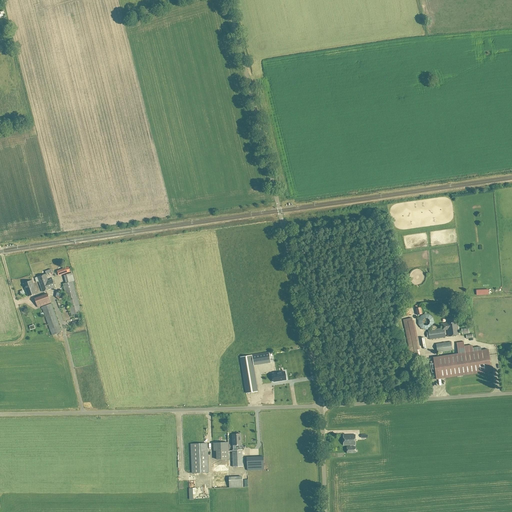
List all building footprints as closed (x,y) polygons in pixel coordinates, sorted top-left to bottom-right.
[(70,272),(68,267),(57,271),(59,276),(70,272)] [(64,275),(65,283),(74,281),(72,273),(64,275)] [(55,287),(52,279),(48,281),(45,274),(37,277),(42,292),(50,289),(55,287)] [(23,283),(28,297),(36,294),(31,280),(23,283)] [(63,284),(71,316),(81,313),(72,282),(63,284)] [(56,297),(59,300),(64,298),(64,294),(61,291),(56,292),(56,297)] [(34,299),(38,308),(51,303),(47,294),(34,299)] [(42,307),(52,335),(61,332),(51,304),(42,307)] [(420,316),(418,320),(418,325),(420,328),(425,330),(429,329),(433,326),(434,322),(433,317),(429,315),(425,314),(420,316)] [(444,328),(444,329),(447,328),(448,336),(447,336),(447,337),(458,336),(456,317),(445,319),(446,323),(441,324),(442,328),(444,328)] [(412,318),(403,319),(410,353),(415,352),(415,350),(420,349),(414,320),(412,320),(412,318)] [(444,328),(442,328),(428,330),(429,340),(445,337),(444,329),(444,328)] [(456,342),(458,354),(433,357),(436,379),(491,371),(488,349),(481,350),(480,347),(472,348),(472,345),(464,346),(464,341),(456,342)] [(452,350),(451,342),(436,344),(437,352),(452,350)] [(269,353),(252,355),(240,357),(246,393),(258,391),(253,365),(270,363),(269,353)] [(290,362),(292,370),(300,368),(297,360),(290,362)] [(282,380),(286,380),(285,371),(272,373),(274,382),(279,381),(279,380),(282,380)] [(242,450),(240,450),(240,445),(241,445),(241,434),(232,435),(233,445),(233,450),(232,450),(233,467),(243,467),(242,450)] [(343,435),(343,446),(355,445),(355,435),(343,435)] [(216,460),(228,459),(228,451),(228,443),(213,443),(214,451),(216,451),(216,460)] [(203,444),(190,444),(192,473),(208,472),(207,444),(203,444)] [(247,457),(247,470),(263,470),(263,457),(247,457)] [(228,463),(213,463),(213,465),(214,489),(229,488),(228,477),(228,465),(228,463)] [(242,476),(228,477),(229,488),(242,488),(242,487),(242,476)]
